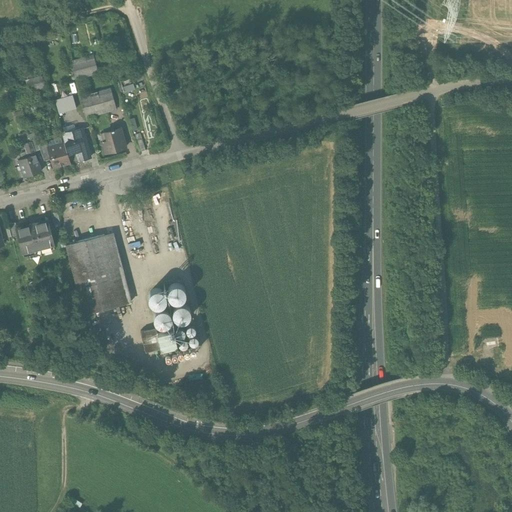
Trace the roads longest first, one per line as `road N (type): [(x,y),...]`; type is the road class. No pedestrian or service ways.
road 1 (tertiary): [(511,422),(476,392),(431,383),(282,427),(224,435),(86,393),(0,378)]
road 2 (primary): [(383,511),(374,374),(372,0)]
road 3 (track): [(511,86),(403,94),(174,156),(122,0)]
road 4 (track): [(427,60),(444,361),(452,385)]
road 5 (residential): [(0,205),(174,156)]
road 6 (track): [(86,393),(83,406),(65,413),(70,470),(53,511)]
